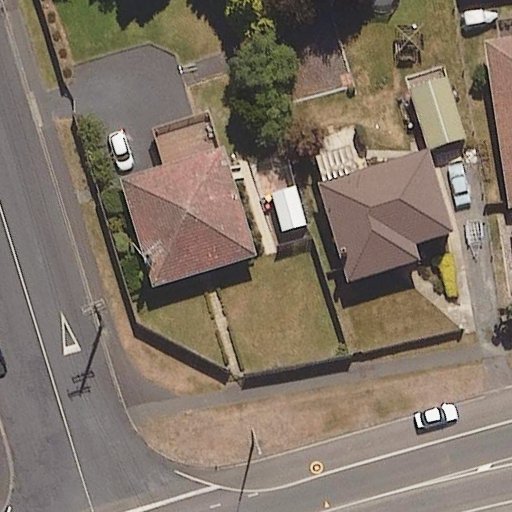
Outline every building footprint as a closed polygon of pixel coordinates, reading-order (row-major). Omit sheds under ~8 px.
[(510,203),(511,202),(511,31),(486,35),(510,203)] [(430,144),(467,132),(447,71),(410,82),(430,144)] [(260,249),(219,109),(150,129),(160,162),(120,173),(152,281),(260,249)] [(414,237),(452,226),(426,139),(363,158),(352,120),(308,132),(349,273),(419,253),(414,237)] [(317,229),(294,150),(254,162),(276,240),(317,229)]
